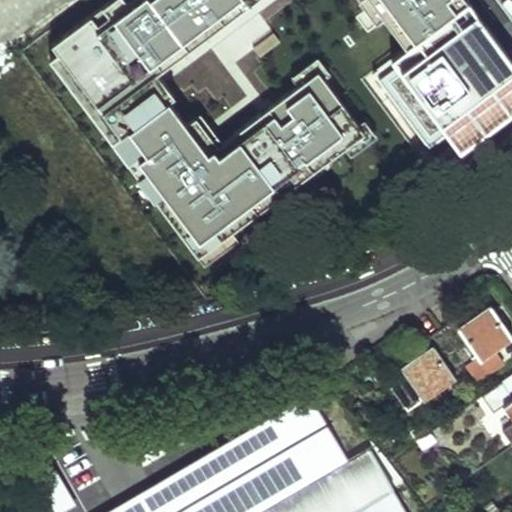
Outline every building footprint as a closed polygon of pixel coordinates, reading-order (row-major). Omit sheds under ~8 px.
[(105,0),(44,46),(197,251),(359,132),(318,77),(220,149),(206,131),(167,78),(157,65),(229,12),(245,0),(105,0)] [(469,0),(373,0),(380,9),(408,46),(469,0)] [(511,78),(511,55),(469,0),(408,46),(377,70),(431,140),(511,78)] [(443,324),(471,365),(480,377),(505,359),(497,348),(511,337),(511,331),(493,303),(461,325),(455,316),(443,324)] [(392,382),(411,407),(428,396),(458,375),(471,365),(443,324),(428,335),(435,344),(403,366),(406,371),(392,382)] [(354,377),(358,384),(374,372),(363,357),(352,365),(358,373),(354,377)] [(506,403),(511,411),(511,374),(500,383),(511,399),(506,403)] [(458,375),(428,396),(436,409),(467,388),(458,375)] [(302,398),(103,511),(407,511),(370,447),(340,464),(302,398)] [(434,430),(428,422),(415,431),(421,440),(434,430)] [(440,438),(434,430),(421,440),(427,448),(440,438)]
